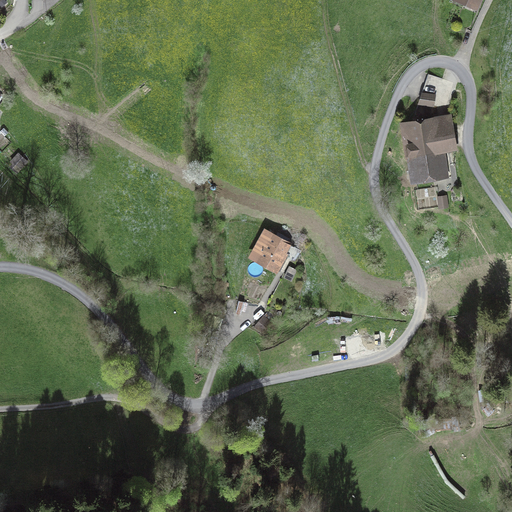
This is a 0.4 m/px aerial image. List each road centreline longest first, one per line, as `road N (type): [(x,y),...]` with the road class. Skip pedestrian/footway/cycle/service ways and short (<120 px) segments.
road 1 (unclassified): [(511,219),(469,151),(468,79),(446,62),(426,62),(401,86),(371,169),(377,199),(422,288),(421,310),(388,352),(273,379),(216,402),(182,404),(68,285),(0,265)]
road 2 (track): [(0,410),(113,397),(193,429),(204,405)]
road 3 (track): [(371,169),(341,83),(325,0)]
